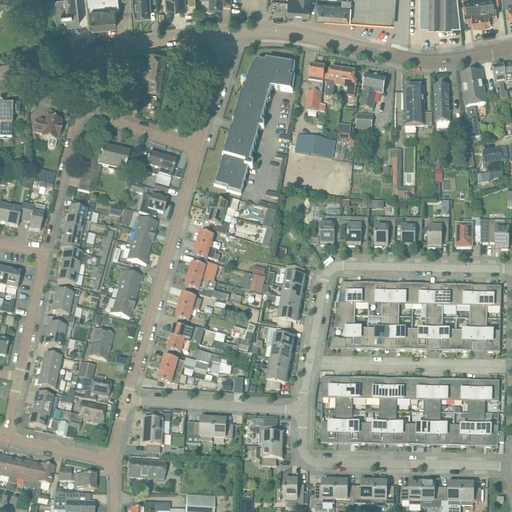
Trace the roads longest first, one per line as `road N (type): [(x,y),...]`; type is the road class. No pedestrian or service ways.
road 1 (residential): [(309,367),(325,279),(335,266),(511,268)]
road 2 (tertiary): [(233,32),(299,34),(412,58),(511,45)]
road 3 (residential): [(126,400),(198,148)]
road 4 (residential): [(511,466),(316,462),(301,447),(301,410)]
road 5 (tertiary): [(0,75),(233,32)]
road 6 (residential): [(309,367),(511,370)]
road 7 (residential): [(301,410),(126,400)]
road 8 (residential): [(17,376),(45,252)]
road 9 (residential): [(198,148),(83,105)]
road 10 (residential): [(198,148),(233,32)]
